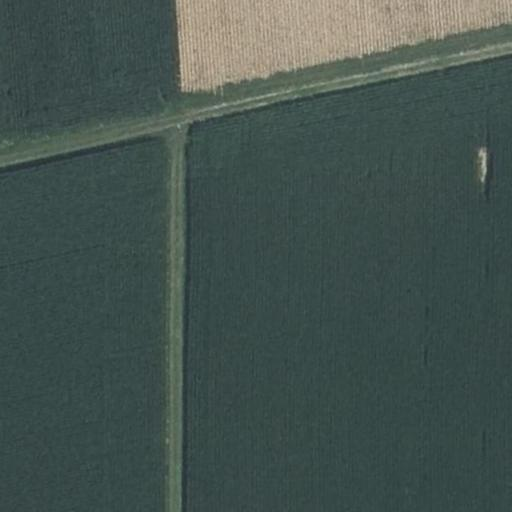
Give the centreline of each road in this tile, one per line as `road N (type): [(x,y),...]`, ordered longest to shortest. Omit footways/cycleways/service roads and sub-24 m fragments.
road 1 (track): [(511,48),(0,163)]
road 2 (track): [(181,511),(180,123)]
